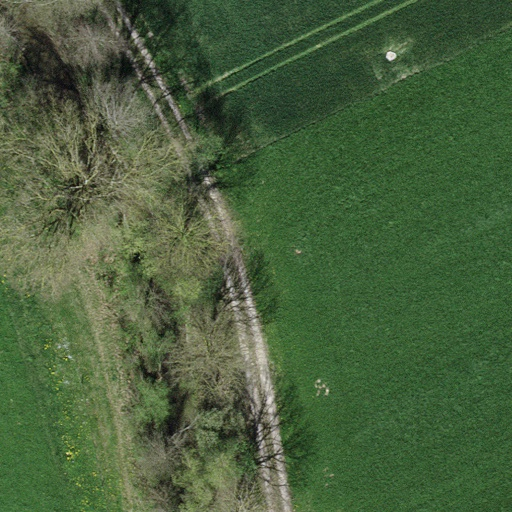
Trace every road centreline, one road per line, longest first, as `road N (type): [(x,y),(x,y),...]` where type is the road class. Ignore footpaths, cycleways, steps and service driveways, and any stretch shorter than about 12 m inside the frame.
road 1 (track): [(273,511),(264,404),(237,287),(190,157),(107,0)]
road 2 (track): [(123,511),(95,362),(41,214),(0,148)]
